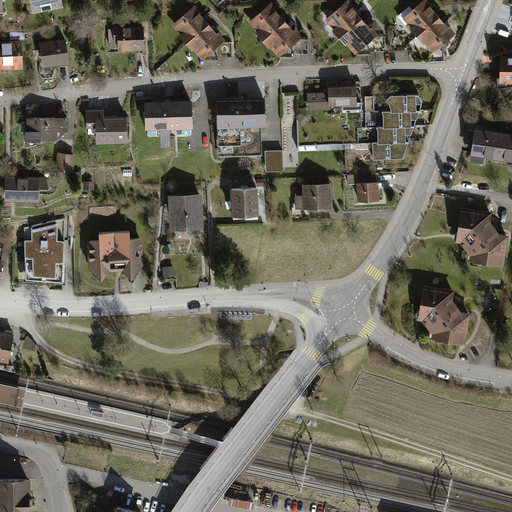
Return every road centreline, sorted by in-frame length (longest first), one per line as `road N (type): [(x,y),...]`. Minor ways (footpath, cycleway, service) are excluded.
road 1 (track): [(27,306),(45,348),(62,359),(342,421),(511,479)]
road 2 (residential): [(464,67),(176,79),(0,102)]
road 3 (residential): [(339,317),(256,298),(113,308),(0,302)]
road 4 (residential): [(339,317),(410,214),(464,67)]
road 5 (residential): [(190,511),(339,317)]
road 6 (residential): [(339,317),(420,360),(511,383)]
